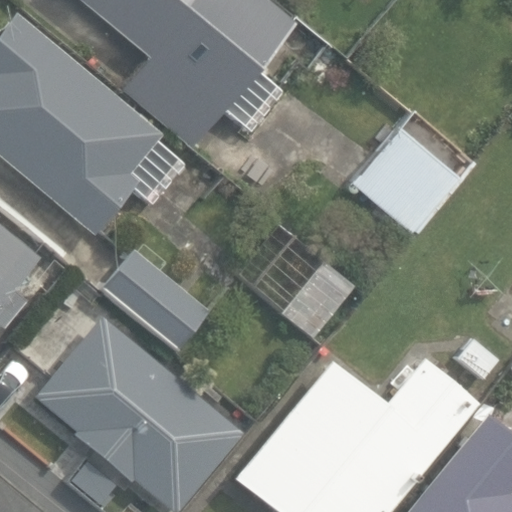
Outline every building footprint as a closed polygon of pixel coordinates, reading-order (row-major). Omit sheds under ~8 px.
[(117,89),(189,148),(220,111),(248,134),(281,93),(254,70),(292,24),(263,0),(75,0),(144,57),(117,89)] [(0,24),(0,160),(90,236),(130,188),(145,200),(178,161),(153,140),(159,133),(12,11),(0,24)] [(388,214),(411,233),(456,177),(472,158),(450,140),(411,108),(385,139),(343,192),(381,222),(385,217),(388,214)] [(97,285),(176,351),(208,313),(150,265),(171,240),(129,205),(103,235),(124,252),(97,285)] [(0,324),(1,325),(23,299),(11,289),(38,256),(0,225),(0,324)] [(305,340),(350,287),(308,252),(263,304),(305,340)] [(125,397),(157,358),(83,296),(7,387),(0,380),(0,426),(57,474),(95,428),(107,438),(134,405),(125,397)] [(452,357),(480,379),(496,359),(468,337),(452,357)] [(386,511),(474,402),(418,357),(385,398),(380,404),(324,359),(228,479),(269,511),(386,511)] [(102,494),(123,511),(168,511),(202,472),(208,477),(256,420),(205,377),(158,432),(156,430),(102,494)] [(511,511),(511,495),(507,492),(511,485),(511,439),(481,414),(400,511),(511,511)]
